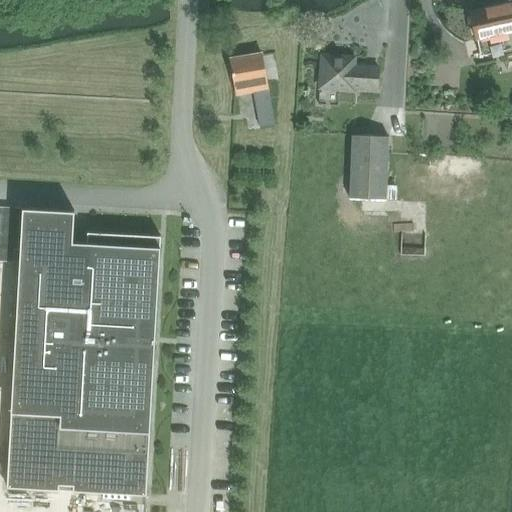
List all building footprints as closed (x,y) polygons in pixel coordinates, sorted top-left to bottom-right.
[(511,1),(471,11),(477,38),(482,57),(511,49),(511,1)] [(262,53),(230,58),(236,88),(253,85),(260,126),(274,123),(262,53)] [(320,87),(352,90),(353,87),(376,88),(378,67),(354,65),(355,56),(322,54),(320,87)] [(350,198),(386,200),(388,136),(352,135),(350,198)] [(146,495),(161,235),(88,231),(87,242),(73,241),(75,210),(22,207),(6,487),(59,490),(59,484),(73,485),(73,491),(146,495)] [(235,242),(225,242),(224,265),(234,265),(235,242)] [(171,333),(171,352),(204,352),(203,292),(187,293),(188,332),(171,333)]
